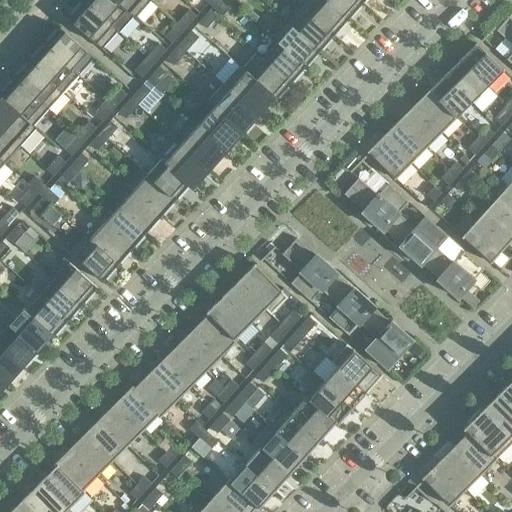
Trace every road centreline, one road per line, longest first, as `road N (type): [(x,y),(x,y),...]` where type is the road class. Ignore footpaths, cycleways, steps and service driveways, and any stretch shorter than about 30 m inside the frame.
road 1 (residential): [(0,454),(459,0)]
road 2 (residential): [(326,511),(511,327)]
